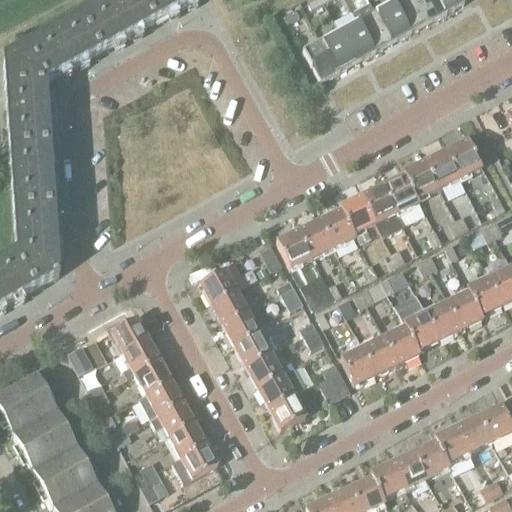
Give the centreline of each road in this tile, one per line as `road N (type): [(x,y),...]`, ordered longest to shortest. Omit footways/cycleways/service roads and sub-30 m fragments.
road 1 (residential): [(83,305),(70,100),(175,42),(203,38),(215,47),(287,188)]
road 2 (residential): [(265,488),(511,351)]
road 3 (residential): [(287,188),(511,64)]
road 4 (residential): [(265,488),(144,270)]
road 5 (residential): [(133,511),(36,332)]
road 6 (residential): [(144,270),(287,188)]
